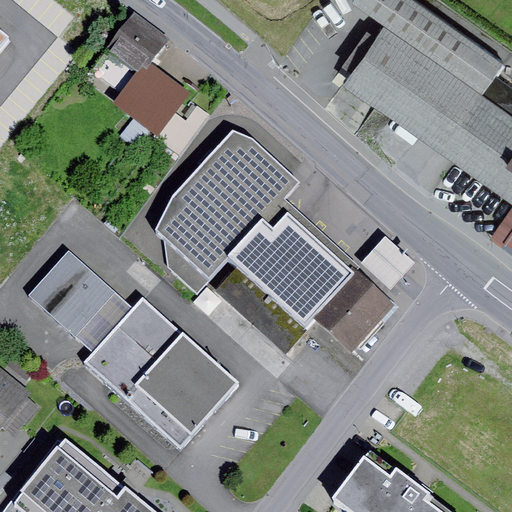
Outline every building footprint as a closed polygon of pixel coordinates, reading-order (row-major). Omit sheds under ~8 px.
[(484,89),(497,71),(505,60),(421,0),(359,0),(383,16),(484,89)] [(169,39),(136,14),(93,72),(131,100),(147,79),(142,76),(169,39)] [(484,89),(383,16),(373,30),(348,66),(340,77),(511,198),(511,82),(497,71),(484,89)] [(348,66),(373,30),(366,26),(342,61),(348,66)] [(0,48),(10,37),(0,29),(0,48)] [(210,115),(197,106),(187,121),(200,130),(210,115)] [(200,130),(187,121),(175,112),(156,139),(181,156),(200,130)] [(133,120),(120,137),(137,150),(151,133),(133,120)] [(253,139),(232,131),(172,197),(154,232),(164,240),(169,267),(198,293),(230,258),(285,198),(300,182),(253,139)] [(360,267),(285,198),(230,258),(239,266),(306,327),(314,318),(358,270),(360,267)] [(511,204),(490,235),(511,251),(511,204)] [(416,263),(386,236),(361,263),(391,290),(416,263)] [(115,293),(69,252),(30,296),(75,337),(115,293)] [(306,327),(239,266),(217,290),(284,351),(306,327)] [(395,304),(358,270),(314,318),(351,352),(395,304)] [(133,309),(115,293),(75,337),(93,353),(133,309)] [(238,381),(144,297),(133,309),(93,353),(85,362),(180,446),(238,381)] [(29,394),(0,370),(0,429),(2,427),(27,397),(29,394)] [(39,407),(27,397),(2,427),(14,437),(39,407)] [(156,511),(66,438),(13,505),(21,511),(156,511)] [(453,511),(415,484),(369,450),(333,498),(352,511),(453,511)]
